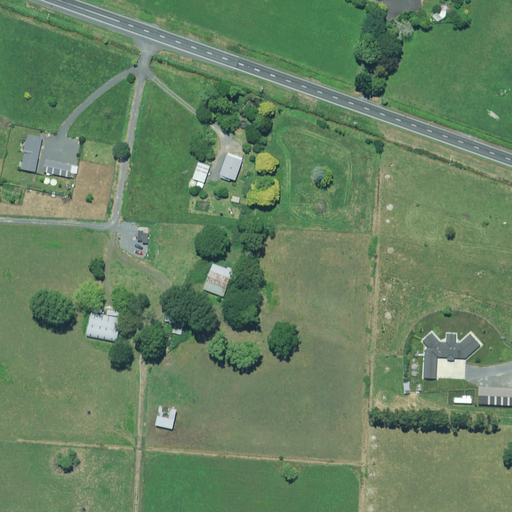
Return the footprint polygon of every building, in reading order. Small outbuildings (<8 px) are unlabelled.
[(450,11),(443,5),(433,17),(440,24),(450,11)] [(40,160),(45,139),(30,136),(22,169),(42,175),(46,161),(40,160)] [(245,159),(230,154),(222,175),(237,181),(245,159)] [(76,175),(78,175),(79,166),(48,160),(45,173),(75,179),(76,175)] [(212,167),(200,163),(194,179),(206,183),(212,167)] [(58,180),(46,177),(45,184),(57,187),(58,180)] [(228,270),(214,264),(205,290),(224,297),(231,279),(236,281),(239,272),(229,268),(228,270)] [(187,315),(169,311),(167,321),(172,322),(170,329),(174,330),(174,333),(182,335),(187,315)] [(121,318),(93,312),(87,339),(115,345),(121,318)] [(437,379),(465,381),(466,363),(467,363),(467,360),(483,346),(472,334),(462,343),(457,343),(458,334),(449,334),(448,340),(448,342),(442,342),(434,333),(424,341),(430,347),(427,349),(426,377),(437,378),(437,379)] [(420,364),(413,364),(412,377),(419,377),(420,364)] [(178,410),(162,405),(156,424),(173,429),(178,410)]
